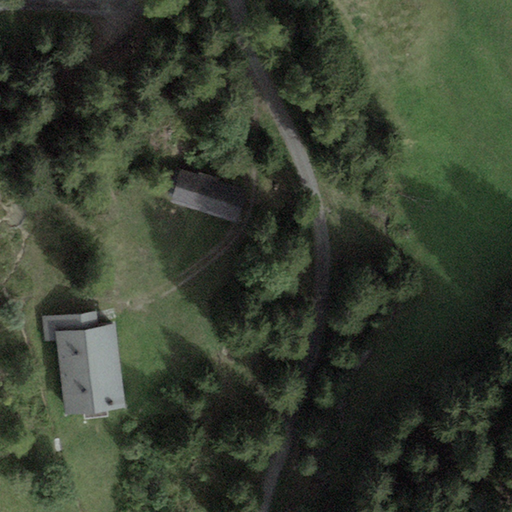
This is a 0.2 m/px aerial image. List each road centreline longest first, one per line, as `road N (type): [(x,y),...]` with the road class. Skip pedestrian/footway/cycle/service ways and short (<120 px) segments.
road 1 (track): [(237,0),(313,199),(325,293),(310,385),(266,511)]
road 2 (track): [(164,0),(0,6)]
